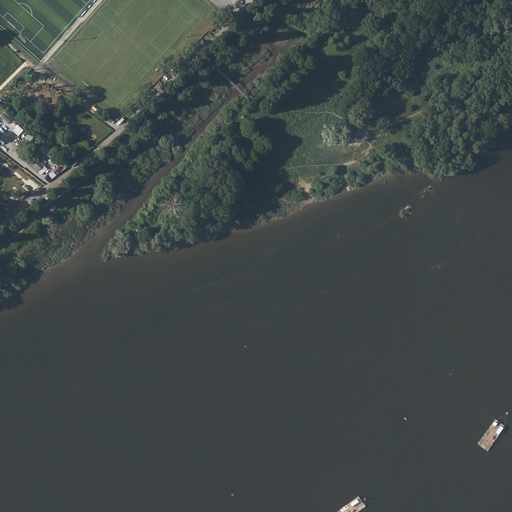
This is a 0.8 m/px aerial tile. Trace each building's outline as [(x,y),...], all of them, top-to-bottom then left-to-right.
[(32,53),(31,54),(36,59),(39,55),(46,61),(54,53),(48,46),(50,43),(47,40),(35,53),(33,51),(32,53)] [(28,56),(31,54),(32,53),(23,44),(19,48),(28,56)] [(9,125),(13,121),(7,115),(3,119),(9,125)] [(51,123),(39,134),(43,137),(54,126),(51,123)] [(44,145),(37,152),(42,157),(49,150),(44,145)] [(34,157),(31,160),(37,166),(40,163),(34,157)]
